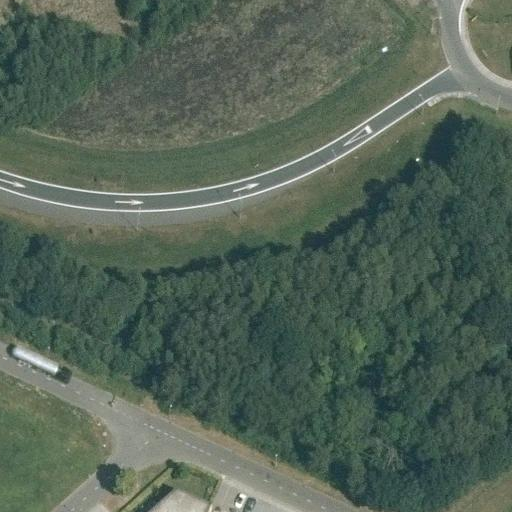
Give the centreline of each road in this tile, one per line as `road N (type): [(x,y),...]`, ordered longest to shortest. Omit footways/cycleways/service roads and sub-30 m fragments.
road 1 (motorway): [(0,180),(73,199),(179,207),(273,186),(348,153)]
road 2 (unclassified): [(329,511),(158,432)]
road 3 (unclassified): [(158,432),(0,357)]
road 4 (motorway): [(348,153),(469,94)]
road 5 (motorway): [(348,153),(370,128),(449,77)]
